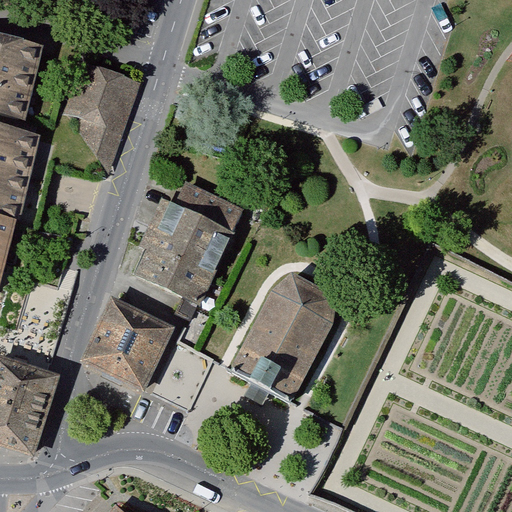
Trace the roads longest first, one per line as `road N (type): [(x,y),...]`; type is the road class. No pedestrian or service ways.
road 1 (residential): [(182,0),(73,351),(67,426),(76,462)]
road 2 (tertiary): [(286,511),(158,452),(107,451),(76,462)]
